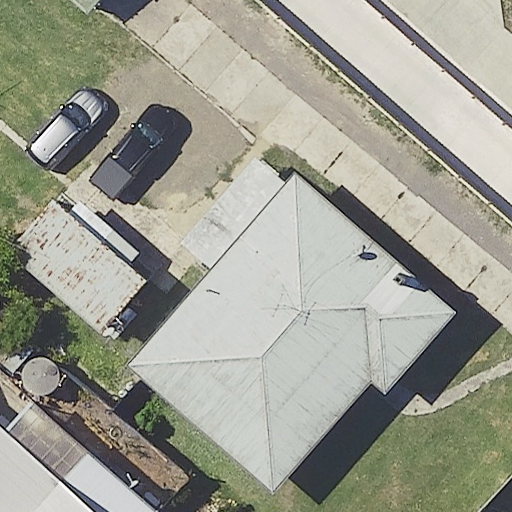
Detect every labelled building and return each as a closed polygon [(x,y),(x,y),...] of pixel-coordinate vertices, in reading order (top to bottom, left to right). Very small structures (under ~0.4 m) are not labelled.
[(114,0),(74,0),(98,20),(114,0)] [(429,0),(265,0),(360,81),(429,0)] [(461,312),(302,177),(133,374),(280,499),(375,388),(387,398),(461,312)] [(19,256),(112,335),(160,280),(67,200),(19,256)] [(0,511),(167,511),(38,401),(16,427),(0,413),(0,511)]
